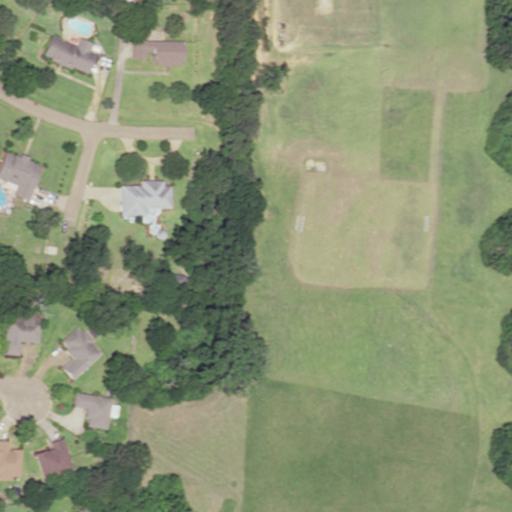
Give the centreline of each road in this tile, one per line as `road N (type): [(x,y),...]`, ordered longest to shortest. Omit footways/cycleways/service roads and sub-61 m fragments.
road 1 (residential): [(0,79),(97,127),(210,128)]
road 2 (residential): [(210,128),(210,0)]
